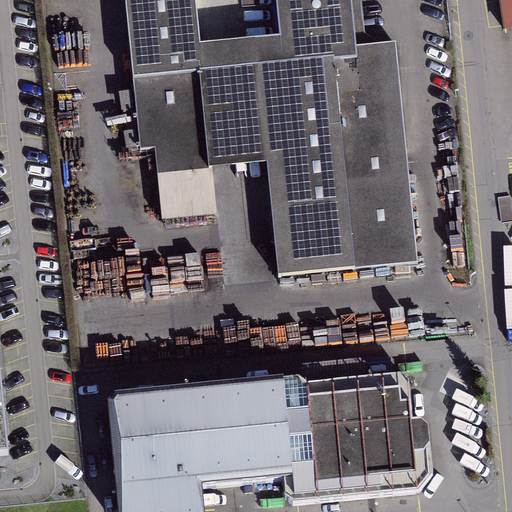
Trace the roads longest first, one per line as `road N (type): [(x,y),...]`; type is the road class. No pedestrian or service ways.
road 1 (unclassified): [(463,0),(511,467)]
road 2 (unknown): [(109,383),(500,352)]
